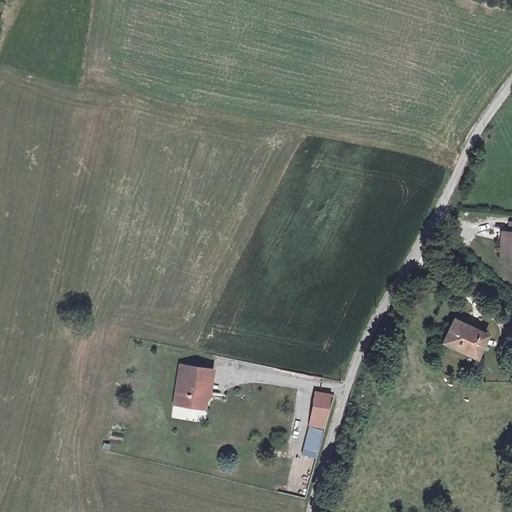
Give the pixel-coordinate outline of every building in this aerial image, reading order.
[(502,232),(501,253),(511,253),(511,222),(509,222),(509,232),(502,232)] [(454,319),(443,342),(476,358),(487,335),(454,319)] [(183,365),(177,403),(199,406),(201,390),(206,390),(209,369),(183,365)] [(316,397),(315,409),(325,410),(326,398),(316,397)] [(315,409),(313,419),(323,421),(325,410),(315,409)] [(323,421),(313,419),(312,426),(322,427),(323,421)] [(318,452),(324,431),(309,427),(303,448),(318,452)]
